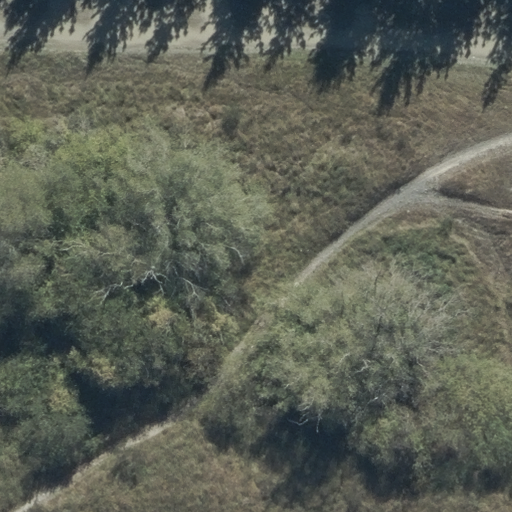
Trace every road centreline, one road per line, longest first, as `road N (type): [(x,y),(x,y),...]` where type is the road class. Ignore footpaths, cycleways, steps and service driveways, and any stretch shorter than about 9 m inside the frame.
road 1 (track): [(511,145),(335,247),(255,342),(178,406),(16,511)]
road 2 (track): [(0,0),(368,0),(511,12)]
